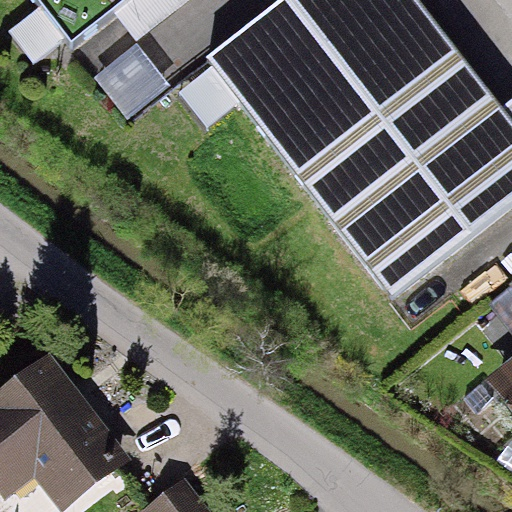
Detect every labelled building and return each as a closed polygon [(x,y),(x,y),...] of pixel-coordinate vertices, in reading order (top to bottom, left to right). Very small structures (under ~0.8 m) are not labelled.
[(17,0),(59,54),(130,0),(17,0)] [(511,144),(401,0),(300,0),(201,73),(388,314),(511,215),(511,144)] [(511,287),(491,306),(506,322),(511,316),(511,287)] [(511,368),(482,392),(511,431),(511,368)] [(79,511),(126,475),(43,372),(0,405),(0,511),(3,511),(33,489),(51,511),(79,511)] [(195,511),(184,495),(159,511),(195,511)]
